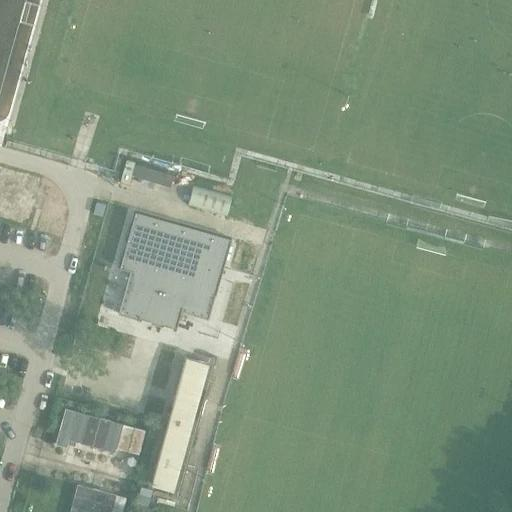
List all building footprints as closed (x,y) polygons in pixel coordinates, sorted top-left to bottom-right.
[(140,163),(137,174),(170,184),(173,173),(140,163)] [(0,216),(32,224),(44,175),(0,165),(0,216)] [(193,187),(188,206),(227,216),(232,197),(231,197),(221,194),(193,187)] [(97,203),(94,214),(102,217),(106,206),(97,203)] [(136,212),(120,268),(147,275),(135,318),(175,329),(180,311),(208,319),(231,239),(136,212)] [(181,492),(213,358),(185,351),(153,485),(181,492)] [(145,431),(65,408),(55,444),(66,447),(69,440),(115,453),(116,448),(138,454),(145,431)] [(122,511),(126,497),(77,484),(69,511),(122,511)]
